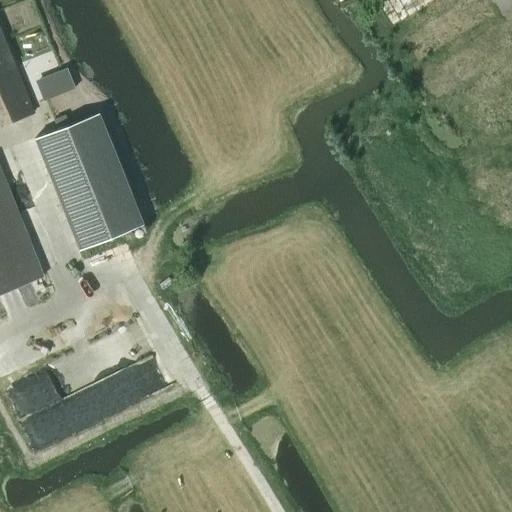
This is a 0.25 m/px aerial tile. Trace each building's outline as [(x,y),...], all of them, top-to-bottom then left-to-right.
[(0,66),(11,63),(0,34),(0,66)] [(0,66),(0,124),(30,113),(11,63),(0,66)] [(43,100),(74,88),(66,70),(36,82),(43,100)] [(98,112),(34,137),(78,249),(143,224),(98,112)] [(0,293),(39,278),(0,180),(0,293)]
